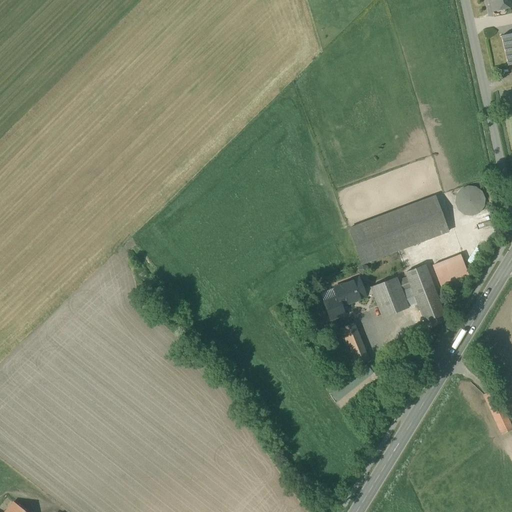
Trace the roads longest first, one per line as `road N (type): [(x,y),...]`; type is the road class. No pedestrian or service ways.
road 1 (primary): [(357,511),(510,264)]
road 2 (unclassified): [(463,0),(511,215)]
